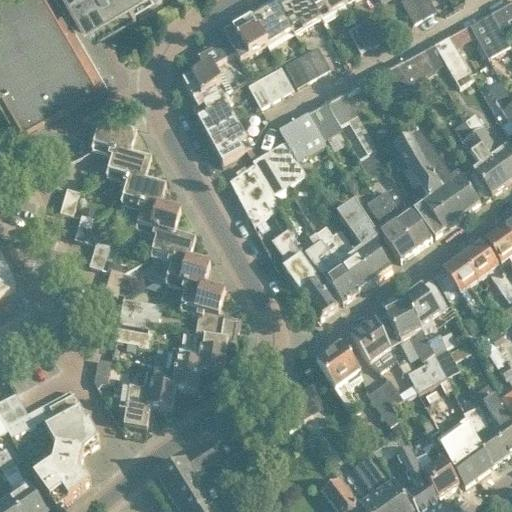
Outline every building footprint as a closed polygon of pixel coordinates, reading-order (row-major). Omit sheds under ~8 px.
[(0,0),(0,95),(22,132),(105,83),(56,0),(0,0)] [(75,0),(95,32),(136,7),(147,0),(75,0)] [(293,36),(295,40),(322,25),(306,0),(297,0),(280,11),(279,11),(293,35),(293,36)] [(306,0),(322,25),(348,9),(342,0),(306,0)] [(342,0),(348,9),(362,0),(342,0)] [(427,0),(414,0),(413,1),(425,22),(436,16),(427,0)] [(414,29),(425,22),(413,1),(402,7),(414,29)] [(268,51),(293,36),(293,35),(279,11),(280,11),(277,6),(251,22),(268,51)] [(511,7),(492,19),(504,41),(511,36),(511,7)] [(470,31),(476,42),(475,43),(481,54),(504,41),(492,19),(470,31)] [(213,72),(219,69),(237,58),(241,66),(268,51),(251,22),(224,38),(226,40),(193,60),(197,67),(202,76),(212,71),(213,72)] [(371,24),(360,30),(372,52),(383,45),(371,24)] [(361,58),(372,52),(360,30),(349,36),(361,58)] [(473,85),(455,54),(457,53),(450,42),(434,51),(458,93),(473,85)] [(319,53),(308,59),(320,81),(331,75),(319,53)] [(436,78),(424,57),(400,71),(413,92),(436,78)] [(308,59),(296,65),(309,87),(320,81),(308,59)] [(297,93),(309,87),(296,65),(285,72),(297,93)] [(183,86),(197,112),(198,113),(223,100),(224,101),(228,98),(233,95),(219,69),(213,72),(212,71),(202,76),(197,67),(191,71),(195,79),(183,86)] [(389,109),(412,92),(413,92),(400,71),(375,85),(389,109)] [(282,73),(271,79),(283,101),(294,95),(282,73)] [(271,79),(261,85),(273,107),(283,101),(271,79)] [(261,113),(273,107),(261,85),(249,92),(261,113)] [(511,104),(499,86),(488,94),(511,126),(511,104)] [(193,114),(209,142),(238,126),(224,101),(223,100),(198,113),(197,112),(193,114)] [(329,109),(343,136),(342,137),(360,167),(370,161),(368,158),(376,154),(345,101),(329,109)] [(329,109),(311,118),(326,146),(342,137),(343,136),(329,109)] [(286,146),(287,145),(300,167),(327,151),(324,147),(326,146),(311,118),(280,134),(286,146)] [(481,127),(475,119),(466,125),(474,139),(510,189),(511,187),(511,155),(508,150),(501,155),(481,127)] [(466,125),(454,133),(480,170),(473,175),(492,201),(510,189),(474,139),(466,125)] [(131,158),(137,137),(100,126),(92,156),(113,162),(114,162),(116,154),(132,159),(131,158)] [(253,151),(238,126),(209,142),(223,168),(241,159),(253,151)] [(410,143),(427,173),(463,223),(481,210),(469,194),(458,178),(450,184),(435,164),(428,155),(430,153),(419,137),(411,142),(410,143)] [(463,223),(427,173),(410,143),(396,151),(414,181),(431,204),(416,215),(435,242),(463,223)] [(288,191),(307,180),(299,167),(300,167),(287,145),(286,146),(268,157),(288,191)] [(113,162),(107,183),(128,189),(131,181),(146,186),(146,185),(152,164),(131,158),(132,159),(116,154),(114,162),(113,162)] [(370,161),(360,167),(357,169),(367,184),(389,171),(380,155),(370,161)] [(253,166),(255,169),(273,200),(288,191),(268,157),(253,166)] [(52,165),(50,172),(45,189),(57,193),(64,168),(52,165)] [(281,213),(273,200),(255,169),(230,187),(254,232),(281,213)] [(128,189),(122,209),(143,215),(144,216),(146,208),(161,212),(161,211),(167,191),(146,185),(146,186),(131,181),(128,189)] [(80,197),(67,194),(61,218),(73,221),(80,197)] [(405,223),(385,196),(378,201),(417,256),(432,245),(412,217),(405,223)] [(378,201),(366,210),(385,237),(381,239),(401,267),(417,256),(378,201)] [(362,253),(356,257),(355,258),(375,286),(392,274),(372,247),(379,242),(368,225),(355,205),(337,218),(362,253)] [(143,215),(137,236),(158,242),(161,235),(175,239),(175,238),(181,217),(161,211),(161,212),(146,208),(144,216),(143,215)] [(94,224),(82,220),(75,245),(88,248),(94,224)] [(511,226),(502,234),(511,250),(511,226)] [(356,257),(340,235),(332,241),(326,233),(318,239),(323,246),(359,297),(375,286),(355,258),(356,257)] [(511,267),(511,250),(502,234),(485,246),(504,271),(511,266),(511,267)] [(161,235),(158,242),(151,263),(172,269),(173,269),(176,261),(190,265),(196,244),(175,238),(175,239),(161,235)] [(283,273),(320,325),(338,312),(291,246),(294,243),(289,235),(272,247),(286,266),(288,265),(290,268),(283,273)] [(342,309),(359,297),(323,246),(313,252),(331,276),(323,282),(342,309)] [(109,251),(97,247),(90,271),(102,275),(109,251)] [(510,310),(511,308),(511,290),(494,264),(482,248),(462,263),(479,286),(488,279),(510,310)] [(0,302),(16,294),(8,278),(11,276),(0,257),(0,302)] [(172,269),(167,290),(187,295),(188,296),(190,288),(205,293),(205,292),(211,271),(190,265),(176,261),(173,269),(172,269)] [(469,293),(479,286),(462,263),(435,282),(446,300),(456,293),(477,323),(486,317),(469,293)] [(124,277),(112,274),(105,298),(117,302),(124,277)] [(405,303),(407,306),(435,362),(447,356),(446,354),(441,343),(431,325),(441,318),(448,313),(432,284),(405,303)] [(181,317),(202,323),(199,340),(222,343),(226,321),(219,319),(226,298),(205,292),(205,293),(190,288),(188,296),(187,295),(181,317)] [(122,316),(148,320),(150,308),(124,304),(122,316)] [(435,362),(407,306),(386,317),(401,347),(410,342),(425,372),(409,379),(419,398),(440,388),(446,384),(441,374),(435,362)] [(150,334),(150,332),(157,333),(161,310),(150,308),(148,320),(122,316),(120,329),(148,333),(150,334)] [(196,361),(204,362),(201,376),(201,378),(222,382),(227,351),(236,352),(241,325),(226,321),(222,343),(199,340),(196,360),(196,361)] [(379,378),(397,366),(391,355),(376,325),(351,343),(362,359),(370,370),(379,378)] [(149,354),(152,340),(157,333),(150,332),(150,334),(148,333),(148,338),(131,335),(129,348),(139,350),(139,352),(149,354)] [(117,346),(129,348),(131,335),(119,333),(117,346)] [(496,351),(506,345),(499,335),(489,341),(496,351)] [(451,338),(441,343),(446,354),(457,348),(451,338)] [(348,397),(363,385),(358,378),(361,376),(341,349),(317,367),(335,393),(334,394),(350,417),(358,411),(348,397)] [(450,358),(455,367),(471,358),(467,349),(450,358)] [(170,379),(179,381),(176,396),(197,399),(201,378),(201,376),(204,362),(196,361),(196,360),(174,357),(174,358),(157,355),(154,376),(170,378),(170,379)] [(447,356),(435,362),(441,374),(455,367),(450,358),(449,359),(447,356)] [(99,365),(97,376),(110,378),(112,367),(99,365)] [(498,374),(506,386),(511,382),(511,373),(508,368),(498,374)] [(170,378),(154,376),(149,375),(145,396),(153,398),(150,413),(151,414),(172,417),(173,415),(176,396),(179,381),(170,379),(170,378)] [(108,390),(110,378),(97,376),(95,387),(108,390)] [(446,384),(440,388),(445,399),(452,395),(447,384),(446,384)] [(390,385),(378,393),(392,412),(402,405),(390,385)] [(126,417),(124,429),(124,431),(148,435),(151,414),(150,413),(153,398),(145,396),(123,392),(120,415),(126,417)] [(390,432),(396,444),(403,439),(398,428),(398,427),(392,412),(378,393),(368,400),(389,433),(390,432)] [(43,426),(46,431),(81,413),(71,395),(48,408),(54,420),(43,425),(43,426)] [(436,396),(426,402),(430,409),(440,403),(436,396)] [(294,408),(304,424),(313,418),(299,397),(290,403),(294,408)] [(0,407),(0,420),(0,421),(22,409),(17,398),(0,407)] [(483,408),(478,412),(488,433),(509,460),(511,458),(511,431),(500,414),(501,413),(493,401),(483,408)] [(6,431),(12,443),(39,428),(43,426),(43,425),(54,420),(48,408),(28,419),(6,431)] [(305,426),(304,424),(294,408),(278,418),(288,436),(305,426)] [(22,409),(0,421),(6,431),(28,419),(22,409)] [(87,425),(81,413),(46,431),(57,451),(53,468),(34,481),(55,511),(58,511),(91,489),(85,478),(84,478),(80,477),(85,454),(90,456),(100,449),(98,444),(100,443),(90,424),(87,425)] [(493,472),(509,460),(488,433),(483,437),(474,417),(464,421),(471,435),(476,441),(474,442),(493,472)] [(432,424),(422,430),(430,442),(439,437),(432,424)] [(471,435),(464,424),(450,434),(464,455),(478,482),(493,472),(474,442),(476,441),(471,435)] [(450,434),(437,444),(440,450),(440,451),(450,467),(465,492),(478,482),(462,457),(464,455),(450,434)] [(410,453),(404,440),(403,439),(396,444),(403,456),(396,460),(413,492),(405,496),(413,511),(436,511),(441,509),(438,504),(422,478),(410,453)] [(158,481),(177,511),(207,511),(213,508),(194,478),(222,461),(213,446),(158,481)] [(448,473),(444,468),(441,463),(439,461),(435,453),(426,458),(433,471),(422,478),(438,504),(459,489),(448,473)] [(20,498),(9,505),(14,511),(42,511),(23,484),(6,454),(0,457),(0,470),(9,486),(16,496),(18,494),(20,498)] [(241,491),(252,483),(236,458),(224,466),(241,491)] [(360,510),(361,511),(408,511),(394,485),(388,489),(378,472),(376,473),(368,462),(354,472),(370,496),(372,495),(374,500),(360,510)] [(359,511),(339,484),(322,496),(334,511),(359,511)]
